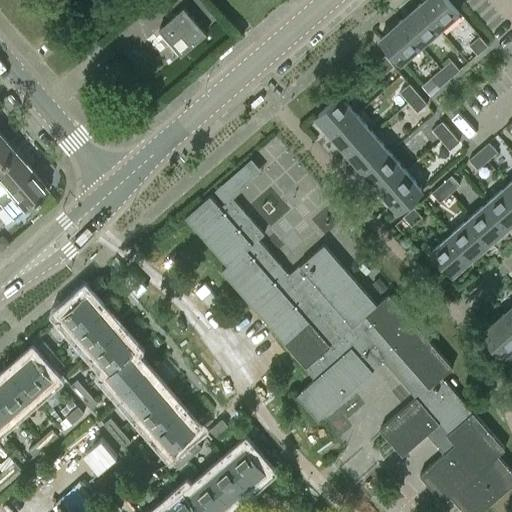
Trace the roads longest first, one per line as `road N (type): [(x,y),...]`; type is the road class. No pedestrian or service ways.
road 1 (tertiary): [(117,187),(326,0)]
road 2 (tertiary): [(117,187),(0,54)]
road 3 (tertiary): [(0,291),(117,187)]
